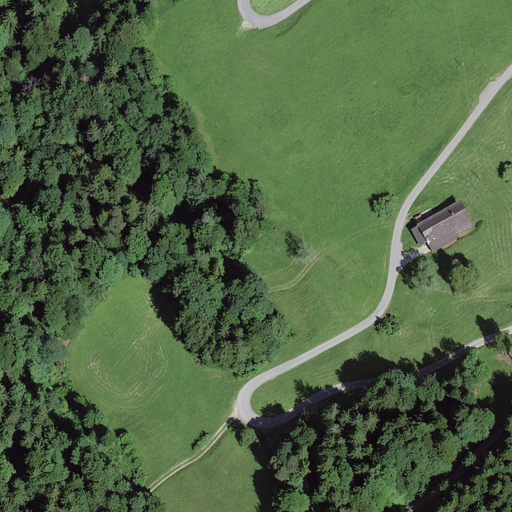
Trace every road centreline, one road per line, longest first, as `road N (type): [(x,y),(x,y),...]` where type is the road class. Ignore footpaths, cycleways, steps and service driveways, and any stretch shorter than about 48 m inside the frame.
road 1 (unclassified): [(511,72),(406,211),(390,305),(378,319),(275,370),(248,389),(245,406),(258,419),(281,420),(336,390),(425,372),(511,331)]
road 2 (unclassified): [(511,427),(416,511)]
